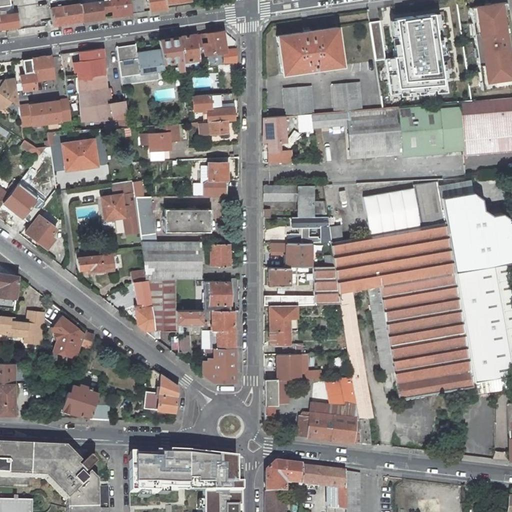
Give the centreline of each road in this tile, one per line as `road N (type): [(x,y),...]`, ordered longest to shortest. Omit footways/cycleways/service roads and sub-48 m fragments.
road 1 (residential): [(242,408),(252,381),(249,12)]
road 2 (tertiary): [(0,238),(219,408)]
road 3 (unclassified): [(249,12),(0,49)]
road 4 (tertiary): [(511,473),(264,444)]
